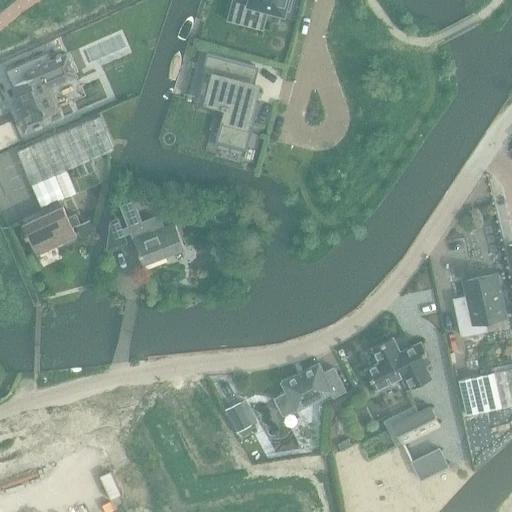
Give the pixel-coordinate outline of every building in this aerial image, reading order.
[(248,0),(245,16),(264,21),(267,9),(284,14),(285,9),(289,10),(291,0),(248,0)] [(48,51),(5,70),(16,95),(20,94),(25,106),(16,110),(25,131),(35,126),(36,128),(43,125),(42,123),(51,119),(48,113),(58,108),(48,86),(76,74),(66,53),(61,55),(61,53),(56,55),(57,57),(52,59),(48,51)] [(206,53),(201,74),(213,77),(206,102),(222,106),(221,108),(224,109),(222,115),(224,116),(218,140),(245,147),(248,133),(251,134),(259,102),(246,98),(248,89),(249,90),(255,66),(206,53)] [(101,118),(18,153),(41,207),(58,200),(77,192),(68,172),(115,151),(101,118)] [(44,214),(21,225),(26,233),(24,234),(25,237),(27,236),(36,255),(75,236),(72,228),(76,226),(80,224),(75,214),(67,218),(58,200),(41,207),(44,214)] [(133,200),(120,205),(120,208),(128,226),(122,228),(125,235),(130,233),(143,265),(184,249),(168,207),(154,204),(158,215),(142,221),(134,202),(133,200)] [(127,242),(118,218),(110,221),(105,250),(127,242)] [(80,224),(76,226),(81,237),(96,231),(91,220),(80,224)] [(490,271),(510,269),(509,254),(489,256),(490,271)] [(505,316),(496,273),(464,280),(467,295),(453,298),(462,336),(487,330),(485,321),(505,316)] [(380,362),(366,369),(376,389),(400,377),(401,378),(400,379),(406,390),(408,393),(433,381),(426,368),(432,365),(431,362),(421,341),(403,350),(400,352),(392,337),(372,347),(380,362)] [(323,373),(318,364),(282,382),(287,392),(274,398),(283,415),(296,408),(296,409),(331,391),(334,397),(345,390),(333,367),(323,373)] [(511,404),(511,367),(459,379),(467,415),(511,404)] [(240,441),(256,433),(240,401),(224,410),(240,441)] [(402,442),(439,424),(430,406),(393,424),(402,442)] [(69,451),(57,456),(66,478),(77,474),(81,483),(106,474),(91,434),(66,444),(69,451)] [(348,439),(337,444),(340,451),(351,445),(348,439)] [(16,465),(5,469),(14,491),(25,487),(29,497),(54,487),(38,447),(13,457),(16,465)] [(440,447),(411,462),(420,480),(449,466),(440,447)]
